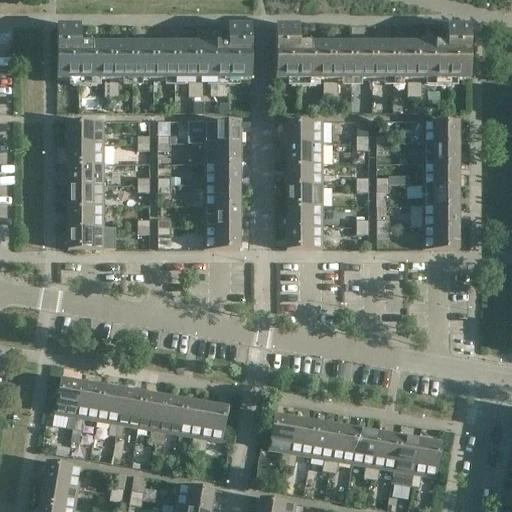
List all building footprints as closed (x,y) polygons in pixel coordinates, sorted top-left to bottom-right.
[(250,82),(250,28),(227,28),(227,46),(79,46),(79,28),(56,28),(56,82),(104,82),(104,100),(118,100),(118,82),(188,82),(188,100),(202,100),(202,82),(250,82)] [(469,82),(469,28),(446,28),(445,46),(298,46),(298,28),(275,28),(275,82),(322,82),(322,100),(330,100),(337,100),(337,82),(406,82),(406,100),(421,100),(421,82),(469,82)] [(103,146),(103,124),(67,124),(67,146),(103,146)] [(239,146),(239,124),(203,124),(203,146),(239,146)] [(321,146),(321,124),(285,124),(285,146),(321,146)] [(458,146),(458,124),(422,124),(422,146),(458,146)] [(103,167),(103,146),(67,146),(67,167),(103,167)] [(239,167),(239,146),(203,146),(203,167),(239,167)] [(321,167),(321,146),(285,146),(285,167),(321,167)] [(458,167),(458,146),(422,146),(422,167),(458,167)] [(103,188),(103,167),(67,167),(67,188),(103,188)] [(239,188),(239,167),(203,167),(203,188),(239,188)] [(321,188),(321,167),(285,167),(285,188),(321,188)] [(458,188),(458,167),(422,167),(422,188),(458,188)] [(103,209),(103,188),(67,188),(67,209),(103,209)] [(239,209),(239,188),(203,188),(203,209),(239,209)] [(321,209),(321,188),(285,188),(285,209),(321,209)] [(458,209),(458,188),(422,188),(422,209),(458,209)] [(103,230),(103,209),(67,209),(67,230),(103,230)] [(239,230),(239,209),(203,209),(203,230),(239,230)] [(321,230),(321,209),(285,209),(285,230),(321,230)] [(458,230),(458,209),(422,209),(422,230),(458,230)] [(103,252),(103,230),(67,230),(67,252),(103,252)] [(239,252),(239,230),(203,230),(203,252),(239,252)] [(321,252),(321,230),(285,230),(285,252),(321,252)] [(458,252),(458,230),(422,230),(422,252),(458,252)] [(75,420),(81,385),(59,381),(53,417),(68,419),(75,420)] [(96,424),(102,388),(81,385),(75,420),(82,422),(96,424)] [(116,427),(122,392),(102,388),(96,424),(109,426),(116,427)] [(137,431),(143,395),(122,392),(116,427),(124,429),(137,431)] [(158,434),(164,399),(143,395),(137,431),(151,433),(158,434)] [(179,438),(185,402),(164,399),(158,434),(165,436),(179,438)] [(199,441),(205,406),(185,402),(179,438),(192,440),(199,441)] [(221,445),(227,409),(205,406),(199,441),(206,443),(221,445)] [(289,456),(295,421),(273,417),(267,453),(282,455),(289,456)] [(73,432),(75,420),(68,419),(66,431),(73,432)] [(80,433),(82,422),(75,420),(73,432),(80,433)] [(310,460),(316,424),(295,421),(289,456),(296,458),(310,460)] [(330,463),(336,428),(316,424),(310,460),(323,462),(330,463)] [(115,439),(116,427),(109,426),(107,438),(115,439)] [(122,440),(124,429),(116,427),(115,439),(122,440)] [(351,467),(357,431),(336,428),(330,463),(337,465),(351,467)] [(372,470),(378,435),(357,431),(351,467),(365,469),(372,470)] [(156,446),(158,434),(151,433),(149,445),(156,446)] [(163,447),(165,436),(158,434),(156,446),(163,447)] [(393,474),(399,438),(378,435),(372,470),(379,472),(393,474)] [(413,477),(419,442),(399,438),(393,474),(406,476),(413,477)] [(197,453),(199,441),(192,440),(190,452),(197,453)] [(204,454),(206,443),(199,441),(197,453),(204,454)] [(435,481),(441,445),(419,442),(413,477),(420,479),(435,481)] [(287,468),(289,456),(282,455),(280,467),(287,468)] [(294,469),(296,458),(289,456),(287,468),(294,469)] [(328,475),(330,463),(323,462),(321,474),(328,475)] [(335,476),(337,465),(330,463),(328,475),(335,476)] [(77,492),(81,470),(45,464),(42,486),(77,492)] [(370,482),(372,470),(365,469),(363,481),(370,482)] [(377,483),(379,472),(372,470),(370,482),(377,483)] [(411,489),(413,477),(406,476),(404,488),(411,489)] [(418,490),(420,479),(413,477),(411,489),(418,490)] [(70,511),(73,511),(77,492),(42,486),(38,507),(70,511)] [(197,511),(209,511),(213,492),(178,486),(174,508),(197,511)] [(122,499),(123,492),(111,490),(110,497),(122,499)] [(142,503),(143,496),(131,493),(130,501),(142,503)] [(121,506),(122,499),(110,497),(108,504),(121,506)] [(293,511),(295,506),(259,500),(257,511),(293,511)] [(140,510),(142,503),(130,501),(128,508),(140,510)]
